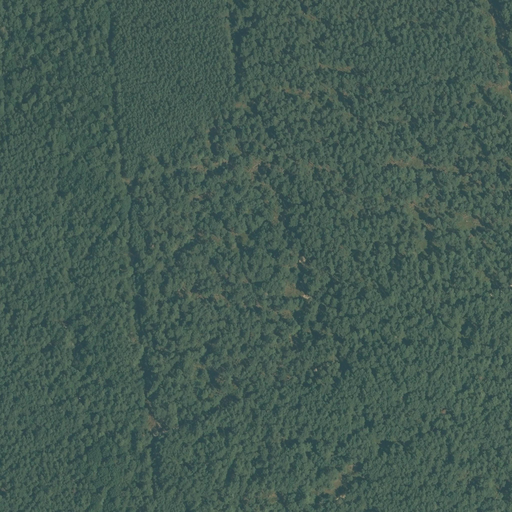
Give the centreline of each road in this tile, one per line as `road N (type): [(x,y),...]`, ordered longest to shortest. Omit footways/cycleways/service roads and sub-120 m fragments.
road 1 (track): [(511,286),(183,423),(148,432),(83,420)]
road 2 (track): [(83,420),(73,322),(0,331)]
